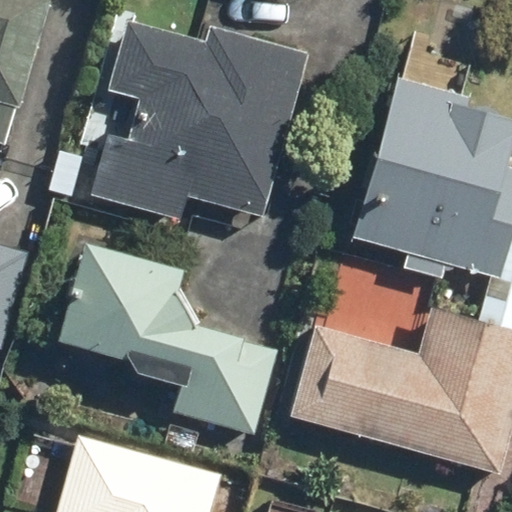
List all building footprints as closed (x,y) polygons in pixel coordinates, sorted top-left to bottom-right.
[(0,0),(0,135),(11,138),(48,0),(0,0)] [(267,213),(311,47),(135,0),(112,87),(142,95),(133,132),(113,127),(96,192),(186,216),(192,193),(267,213)] [(404,72),(357,232),(504,275),(511,245),(511,110),(476,100),(478,93),(404,72)] [(192,264),(94,235),(66,334),(138,356),(146,365),(185,376),(176,409),(256,432),(281,346),(250,337),(252,330),(203,316),(186,287),(192,264)] [(0,342),(3,343),(31,249),(0,239),(0,342)] [(511,439),(511,323),(435,299),(419,348),(325,319),(298,403),(503,468),(511,439)] [(214,511),(226,470),(80,429),(55,511),(214,511)]
